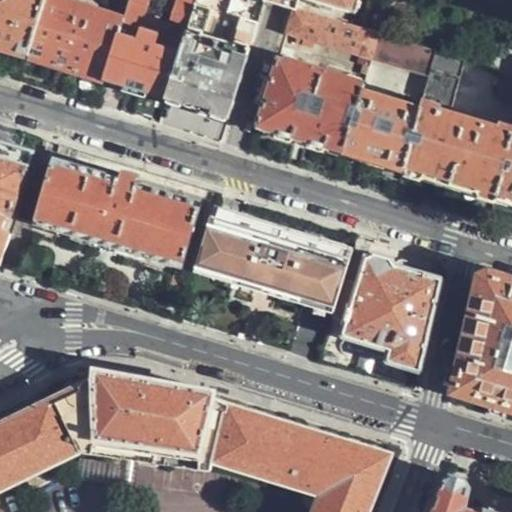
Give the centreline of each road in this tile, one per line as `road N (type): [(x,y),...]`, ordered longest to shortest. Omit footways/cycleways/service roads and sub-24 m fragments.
road 1 (residential): [(471,243),(0,99)]
road 2 (residential): [(24,331),(135,332),(430,422)]
road 3 (residential): [(430,422),(471,243)]
